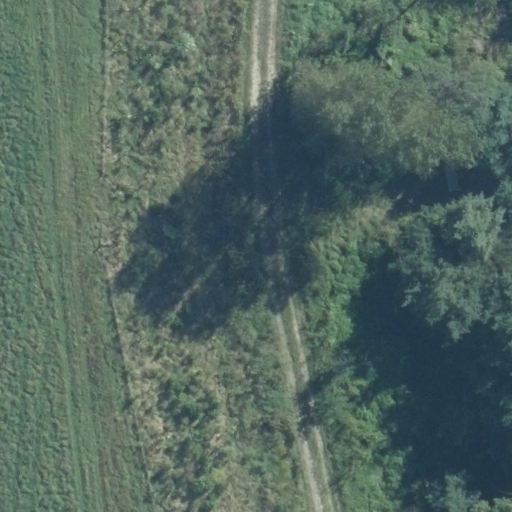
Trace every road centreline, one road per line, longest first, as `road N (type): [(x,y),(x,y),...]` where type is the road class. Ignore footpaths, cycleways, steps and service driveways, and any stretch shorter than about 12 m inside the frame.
road 1 (track): [(510,214),(158,172),(164,0)]
road 2 (track): [(212,511),(171,346),(158,172)]
